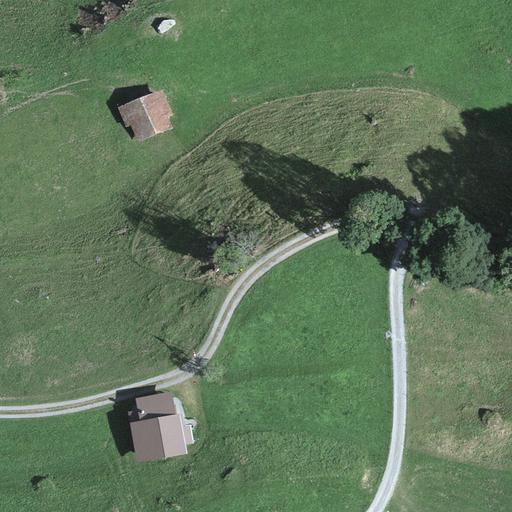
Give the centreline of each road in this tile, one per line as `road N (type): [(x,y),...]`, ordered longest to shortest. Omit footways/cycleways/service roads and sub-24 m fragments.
road 1 (track): [(422,236),(373,226),(340,231),(270,262),(246,289),(218,347),(171,384),(59,413),(0,415)]
road 2 (track): [(511,217),(453,218),(422,236),(403,290),(404,451),(386,511)]
